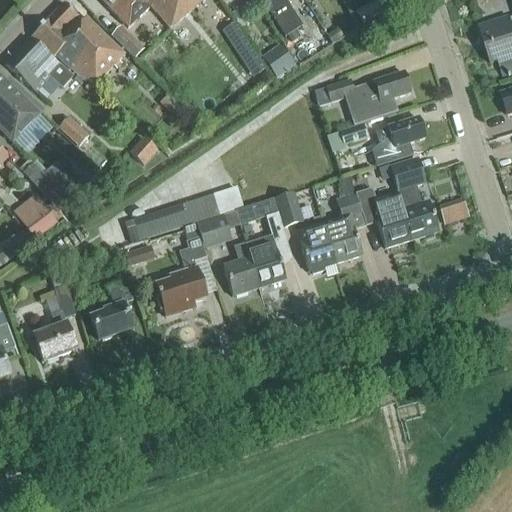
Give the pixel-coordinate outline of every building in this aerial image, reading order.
[(97,0),(127,31),(150,9),(141,0),(97,0)] [(187,16),(173,0),(144,0),(169,31),(187,16)] [(173,0),(187,16),(205,1),(203,0),(173,0)] [(250,0),(259,12),(263,9),(283,39),(300,28),(281,0),(250,0)] [(511,0),(510,0),(511,4),(511,20),(507,22),(507,21),(478,31),(490,67),(499,64),(504,79),(511,75),(511,35),(511,34),(511,33),(511,0)] [(390,24),(378,1),(353,14),(364,37),(390,24)] [(65,7),(33,39),(54,60),(56,58),(92,91),(123,58),(83,21),(76,30),(74,24),(78,20),(65,7)] [(229,17),(240,34),(249,28),(237,11),(229,17)] [(109,39),(133,62),(143,52),(119,29),(109,39)] [(343,40),(336,30),(325,38),(332,48),(343,40)] [(73,80),(29,42),(6,69),(37,97),(51,81),(62,91),(73,80)] [(268,70),(275,81),(293,68),(286,58),(268,70)] [(353,98),(347,100),(356,126),(352,128),(353,129),(397,115),(396,114),(395,115),(390,102),(409,96),(402,75),(372,85),(372,86),(353,95),(353,98)] [(0,134),(13,146),(39,118),(0,81),(0,134)] [(348,83),(325,90),(330,105),(347,100),(353,98),(353,95),(348,83)] [(511,92),(501,96),(508,118),(511,116),(511,92)] [(381,155),(422,142),(416,121),(385,131),(388,141),(377,144),(381,155)] [(89,142),(67,122),(59,131),(87,157),(94,149),(88,143),(89,142)] [(338,135),(342,149),(364,142),(359,128),(338,135)] [(142,140),(128,155),(143,168),(156,153),(142,140)] [(396,195),(399,207),(411,244),(437,236),(428,207),(421,209),(416,190),(425,187),(417,161),(388,170),(396,195)] [(42,177),(60,196),(73,183),(55,164),(42,177)] [(60,196),(42,177),(33,167),(23,176),(51,205),(61,196),(60,196)] [(411,244),(399,207),(396,195),(374,202),(370,191),(354,196),(365,230),(375,226),(384,253),(411,244)] [(125,227),(131,247),(242,211),(236,192),(125,227)] [(293,196),(273,202),(282,231),(296,226),(301,224),(297,209),(293,196)] [(57,225),(36,198),(12,216),(33,243),(57,225)] [(340,222),(321,228),(334,268),(360,260),(351,232),(363,229),(359,217),(353,198),(334,204),(340,222)] [(464,200),(451,204),(457,223),(469,219),(464,200)] [(271,242),(245,251),(258,291),(285,282),(281,269),(277,257),(288,254),(277,216),(264,220),(270,239),(271,242)] [(223,219),(196,228),(202,248),(229,239),(223,219)] [(325,271),(334,268),(321,228),(318,219),(312,221),(314,227),(293,234),(307,277),(310,276),(311,279),(326,274),(325,271)] [(159,315),(163,314),(165,323),(183,317),(181,312),(205,304),(195,273),(194,273),(192,266),(204,262),(194,230),(182,234),(186,247),(185,247),(187,254),(178,258),(184,277),(169,282),(170,285),(155,291),(158,301),(155,302),(159,315)] [(238,265),(222,270),(231,299),(258,291),(245,251),(244,247),(233,250),(238,265)] [(124,256),(128,270),(144,265),(140,251),(124,256)] [(55,297),(65,293),(60,279),(50,282),(55,297)] [(98,345),(130,333),(121,310),(131,306),(124,287),(107,293),(113,310),(103,314),(104,317),(89,323),(98,345)] [(42,366),(74,355),(63,323),(74,319),(65,293),(53,298),(60,317),(50,321),(54,333),(33,341),(42,366)] [(0,332),(0,382),(8,379),(0,357),(14,352),(6,330),(0,332)]
